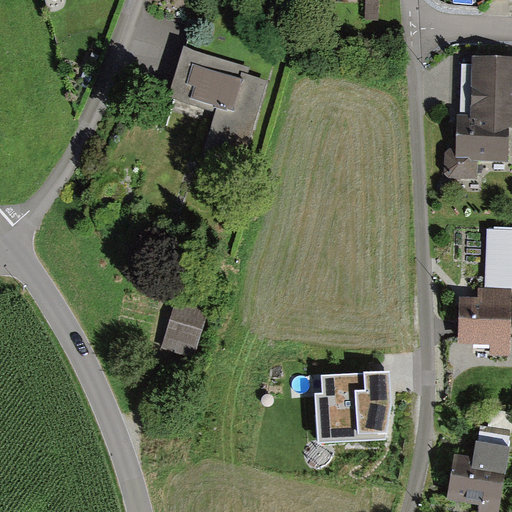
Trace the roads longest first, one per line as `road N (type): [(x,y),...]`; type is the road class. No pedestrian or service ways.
road 1 (residential): [(411,28),(428,406),(408,511)]
road 2 (unclassified): [(140,511),(116,430),(63,325),(0,236)]
road 3 (residential): [(135,0),(62,172),(0,236)]
